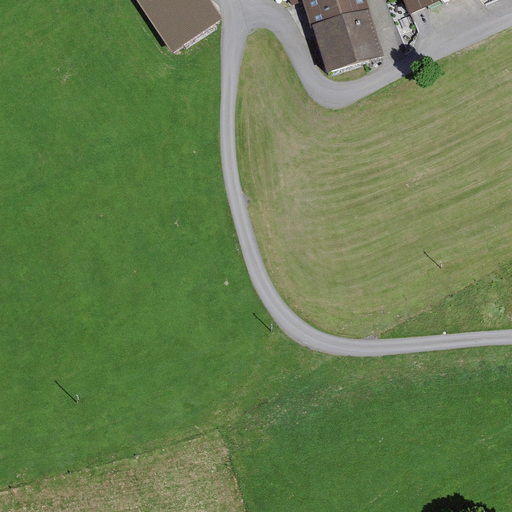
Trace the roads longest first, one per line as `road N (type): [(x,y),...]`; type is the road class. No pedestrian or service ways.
road 1 (track): [(511,338),(373,349),(327,343),(280,310),(252,259),(235,187),(231,0)]
road 2 (track): [(237,13),(286,26),(308,73),(338,102),(511,26)]
